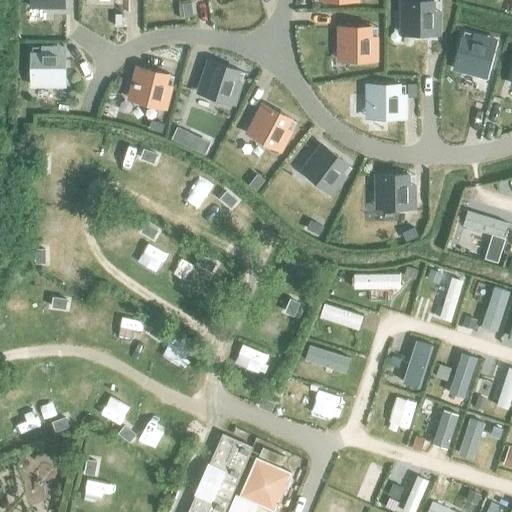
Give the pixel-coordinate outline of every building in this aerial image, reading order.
[(433,35),(433,1),(420,1),(401,1),(401,24),(408,24),(408,34),(420,34),(420,35),(433,35)] [(370,60),(370,27),(357,27),(338,27),(338,49),(345,49),(345,60),(357,60),(370,60)] [(491,59),(494,46),(461,38),(458,50),(459,50),(454,69),(475,74),(477,67),(487,70),(490,59),(491,59)] [(64,79),(64,67),(65,67),(65,54),(31,54),(31,67),(32,67),(32,86),(54,86),(54,79),(64,79)] [(228,103),(238,70),(226,66),(226,67),(208,61),(201,82),(208,84),(204,94),(216,98),(216,99),(228,103)] [(159,107),(168,74),(155,71),(155,72),(137,67),(131,88),(138,90),(136,100),(147,103),(147,104),(159,107)] [(398,118),(399,84),(386,84),(386,85),(367,84),(366,106),(373,107),(373,117),(385,117),(385,118),(398,118)] [(275,148),(291,118),(279,112),(279,113),(262,104),(252,123),(258,127),(253,136),(264,142),(263,142),(275,148)] [(172,127),(170,137),(180,141),(183,130),(172,127)] [(326,190),(347,163),(337,155),(336,156),(321,144),(308,162),(313,166),(307,175),(317,182),(316,182),(326,190)] [(141,146),(138,154),(151,159),(154,150),(141,146)] [(45,153),(35,153),(36,166),(45,167),(45,153)] [(408,208),(407,174),(394,175),(375,176),(376,198),(383,198),(383,208),(395,208),(395,209),(408,208)] [(231,194),(228,202),(241,207),(244,199),(231,194)] [(143,221),(139,229),(151,235),(155,226),(143,221)] [(45,249),(36,249),(36,263),(45,262),(45,249)] [(202,254),(198,262),(210,269),(214,260),(202,254)] [(57,289),(53,298),(64,304),(69,296),(57,289)] [(293,300),(288,312),(297,315),(302,303),(293,300)] [(156,326),(152,334),(163,340),(168,332),(156,326)] [(272,385),(267,398),(276,401),(280,389),(272,385)] [(42,426),(29,430),(32,438),(44,435),(42,426)] [(125,426),(120,435),(130,442),(135,434),(125,426)] [(274,511),(292,472),(256,457),(239,496),(274,511)] [(154,494),(149,506),(157,510),(163,498),(154,494)]
